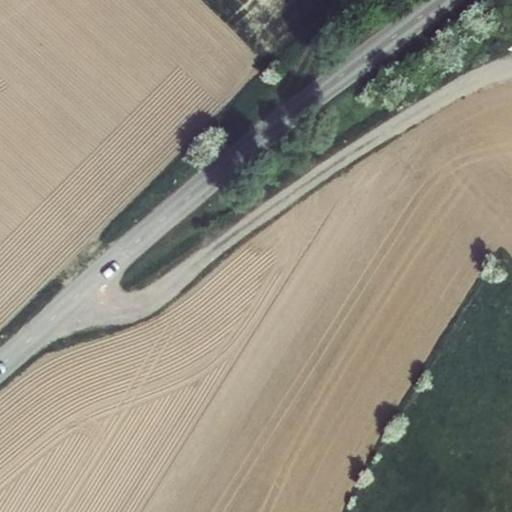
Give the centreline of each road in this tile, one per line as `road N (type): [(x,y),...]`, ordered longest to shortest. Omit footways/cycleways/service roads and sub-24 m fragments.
road 1 (tertiary): [(0,364),(182,201),(440,0)]
road 2 (track): [(75,297),(119,307),(139,302),(470,79),(511,62)]
